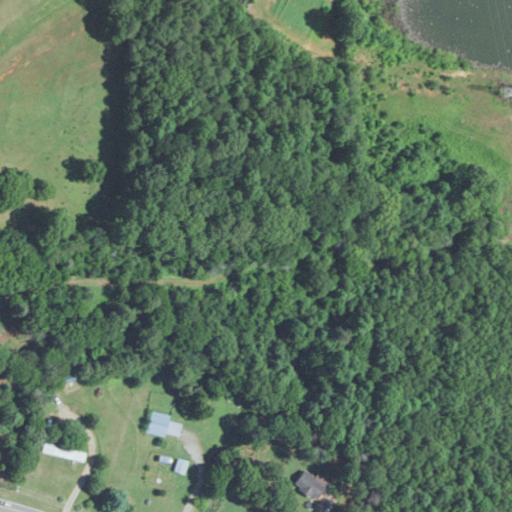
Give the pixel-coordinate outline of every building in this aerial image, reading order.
[(228,0),(245,10),(250,0),(228,0)] [(177,441),(183,422),(151,412),(145,431),(177,441)] [(5,421),(2,420),(0,425),(0,426),(12,430),(14,423),(5,420),(5,421)] [(43,443),(41,455),(83,462),(85,452),(54,447),(54,445),(43,443)] [(326,485),(304,470),(294,485),(315,500),(326,485)]
